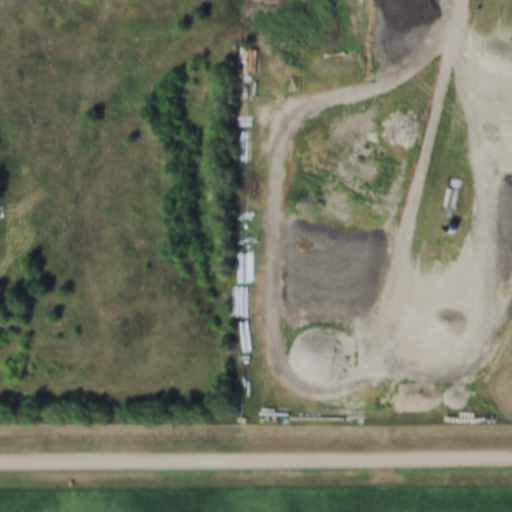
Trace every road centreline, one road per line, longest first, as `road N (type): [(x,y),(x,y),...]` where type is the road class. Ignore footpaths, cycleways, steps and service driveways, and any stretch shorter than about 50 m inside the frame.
road 1 (track): [(0,277),(76,204),(166,85),(202,60),(250,37),(274,39),(294,51),(311,90),(334,97),(430,55),(445,16),(469,13)]
road 2 (residential): [(511,462),(0,458)]
road 3 (track): [(378,364),(471,0)]
